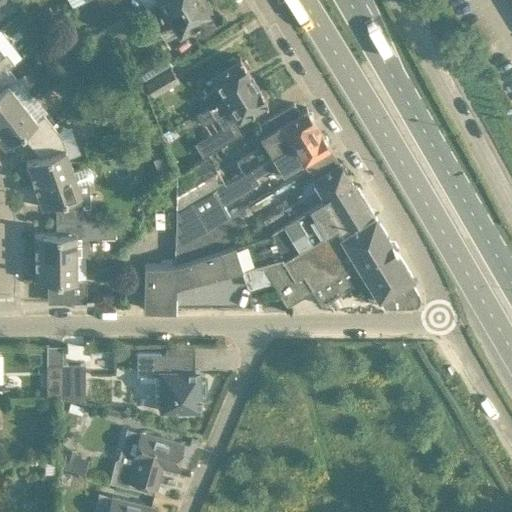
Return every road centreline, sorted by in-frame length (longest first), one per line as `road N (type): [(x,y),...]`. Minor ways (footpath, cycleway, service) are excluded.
road 1 (primary): [(299,0),(511,350)]
road 2 (unclassified): [(265,0),(417,244),(444,322)]
road 3 (primary): [(511,276),(351,0)]
road 4 (residential): [(264,323),(2,325)]
road 5 (residential): [(511,211),(394,0)]
road 6 (residential): [(186,511),(264,323)]
road 7 (residential): [(444,322),(264,323)]
road 8 (unclassified): [(444,322),(511,434)]
road 9 (residential): [(2,325),(0,204)]
